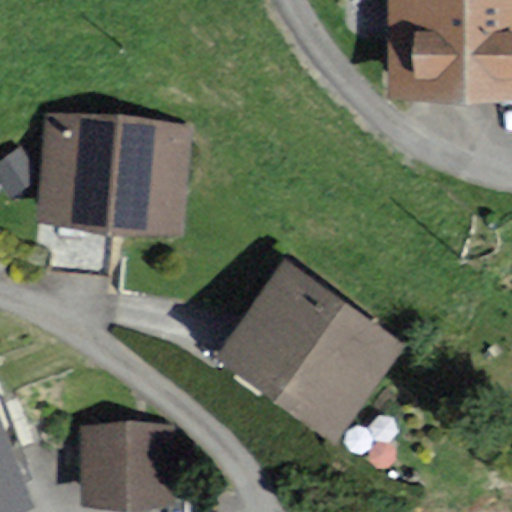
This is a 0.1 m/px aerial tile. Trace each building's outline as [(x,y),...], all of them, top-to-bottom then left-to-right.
[(511,94),(511,0),(399,0),(400,32),(400,95),(511,94)] [(186,135),(57,121),(47,213),(176,226),(186,135)] [(394,343),(290,273),(232,358),(336,428),(394,343)] [(169,499),(168,432),(85,432),(86,499),(169,499)] [(0,511),(5,511),(28,504),(0,433),(0,511)]
